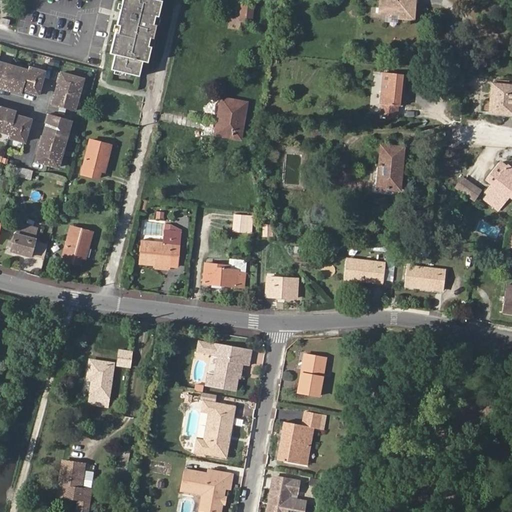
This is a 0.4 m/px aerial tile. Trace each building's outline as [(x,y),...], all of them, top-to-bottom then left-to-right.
[(121,0),(109,54),(115,55),(111,70),(139,76),(142,61),(147,63),(162,1),(157,0),(156,0),(121,0)] [(379,0),(379,10),(414,15),(415,0),(379,0)] [(246,22),(251,22),(253,3),(231,1),(228,27),(245,29),(246,22)] [(414,15),(379,10),(378,14),(402,16),(402,20),(414,21),(414,15)] [(0,86),(3,87),(2,89),(14,92),(14,91),(24,93),(25,91),(34,93),(34,96),(39,98),(46,72),(32,67),(31,71),(0,62),(0,86)] [(82,78),(59,72),(57,79),(59,79),(54,98),(52,97),(50,103),(73,109),(82,78)] [(399,106),(402,106),(405,74),(383,72),(378,116),(398,117),(399,106)] [(489,111),(511,113),(511,85),(491,83),(490,101),(489,111)] [(214,134),(241,139),(248,102),(221,97),(214,134)] [(0,129),(10,133),(9,136),(27,141),(33,117),(27,115),(27,118),(17,115),(18,112),(6,108),(7,107),(0,104),(0,129)] [(71,119),(47,113),(45,118),(47,118),(41,139),(40,138),(36,149),(38,150),(35,161),(57,167),(71,119)] [(100,172),(104,173),(111,145),(89,140),(81,174),(99,178),(100,172)] [(377,187),(400,189),(402,160),(403,147),(380,146),(379,164),(377,187)] [(511,169),(506,165),(505,166),(499,161),(485,179),(491,183),(483,193),(486,195),(484,199),(498,210),(509,196),(511,198),(511,169)] [(16,175),(16,176),(21,178),(24,169),(18,168),(18,169),(16,175)] [(473,199),(479,190),(456,173),(450,182),(473,199)] [(232,231),(246,233),(247,215),(234,214),(232,231)] [(272,233),(274,233),(275,226),(263,225),(262,235),(272,236),(272,233)] [(92,232),(71,227),(62,260),(79,266),(81,258),(85,259),(92,232)] [(10,251),(29,256),(34,239),(15,233),(10,251)] [(177,256),(170,255),(171,243),(142,240),(139,263),(151,264),(156,265),(156,270),(163,270),(164,265),(176,266),(177,256)] [(344,278),(382,282),(385,263),(346,258),(344,278)] [(236,287),(242,288),(244,273),(243,273),(244,262),(228,260),(227,266),(204,263),(202,284),(236,287)] [(404,285),(442,290),(444,269),(406,265),(404,285)] [(295,299),(297,278),(267,276),(265,296),(295,299)] [(511,285),(507,284),(501,313),(511,314),(511,285)] [(213,356),(213,357),(220,358),(216,375),(210,374),(207,387),(235,393),(238,380),(241,380),(243,367),(250,368),(253,352),(215,344),(200,341),(198,353),(213,356)] [(130,363),(132,350),(121,349),(118,361),(130,363)] [(220,358),(213,357),(210,374),(216,375),(220,358)] [(320,397),(327,362),(305,358),(299,393),(320,397)] [(107,405),(113,364),(90,361),(87,378),(92,379),(89,402),(107,405)] [(218,400),(235,403),(236,398),(219,395),(218,400)] [(209,417),(211,404),(205,403),(203,415),(209,417)] [(225,435),(231,436),(236,409),(211,404),(209,417),(205,443),(197,442),(195,455),(227,461),(230,444),(224,443),(225,435)] [(304,448),(309,449),(313,430),(317,431),(319,418),(303,414),(301,427),(285,424),(278,461),(300,465),(304,448)] [(130,449),(122,447),(121,456),(129,458),(130,449)] [(306,466),(309,449),(304,448),(300,465),(306,466)] [(88,511),(88,509),(91,491),(81,489),(84,465),(63,462),(58,497),(78,500),(77,507),(76,511),(88,511)] [(128,463),(120,462),(119,471),(127,472),(128,463)] [(214,511),(216,511),(222,484),(226,485),(228,473),(204,469),(204,472),(182,468),(178,490),(196,494),(199,497),(197,508),(214,511)] [(287,492),(291,493),(297,494),(300,483),(274,478),(268,511),(304,511),(306,504),(290,501),(285,501),(287,492)]
